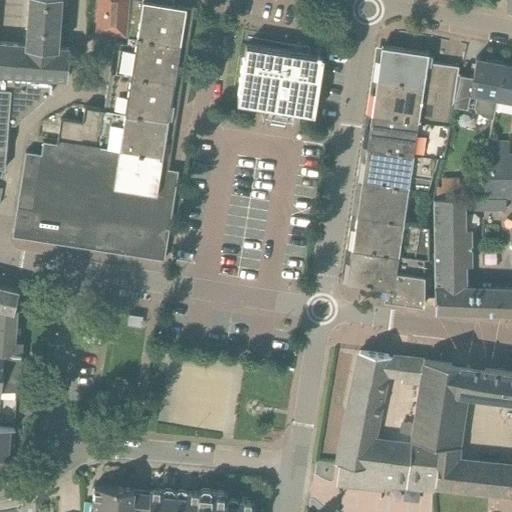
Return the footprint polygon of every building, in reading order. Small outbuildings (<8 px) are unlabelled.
[(0,168),(4,170),(7,131),(8,124),(14,125),(52,92),(53,80),(66,80),(69,48),(57,48),(57,46),(57,45),(56,45),(56,41),(57,41),(57,40),(58,40),(60,0),(27,0),(24,44),(0,42),(0,168)] [(99,0),(97,32),(124,35),(126,0),(99,0)] [(136,38),(180,42),(185,7),(172,5),(173,0),(142,0),(142,1),(136,0),(130,0),(127,37),(128,38),(136,38)] [(180,42),(136,38),(128,38),(127,44),(116,42),(111,73),(130,76),(173,84),(180,42)] [(292,121),(293,119),(294,112),(313,115),(322,58),(246,45),(236,103),(264,107),(262,116),(292,121)] [(426,62),(427,53),(384,47),(384,48),(386,48),(381,80),(379,80),(379,81),(381,82),(377,105),(376,114),(374,114),(374,115),(376,115),(375,118),(448,131),(452,109),(453,104),(458,105),(464,75),(457,73),(458,67),(426,62)] [(492,119),(497,97),(503,64),(475,58),(472,76),(464,75),(458,105),(473,108),(474,106),(476,111),(479,114),(482,116),(487,118),(492,119)] [(511,65),(503,64),(497,97),(511,100),(511,65)] [(173,84),(130,76),(111,73),(105,110),(124,113),(154,119),(167,122),(169,109),(173,84)] [(167,122),(154,119),(124,113),(105,110),(84,106),(82,122),(60,119),(57,140),(134,152),(162,156),(167,122)] [(443,159),(448,131),(375,118),(371,148),(369,147),(369,149),(371,149),(370,151),(436,163),(437,158),(443,159)] [(154,258),(167,173),(167,171),(167,170),(167,169),(166,168),(165,167),(164,167),(163,166),(132,161),(134,152),(57,140),(56,145),(60,145),(58,153),(41,150),(41,154),(25,152),(12,236),(154,258)] [(511,198),(511,156),(506,157),(505,145),(482,146),(484,199),(504,198),(511,198)] [(364,182),(366,183),(406,190),(407,187),(427,191),(436,163),(370,151),(366,181),(364,181),(364,182)] [(440,186),(435,186),(435,198),(464,197),(464,186),(458,186),(458,177),(440,178),(440,186)] [(402,223),(406,190),(366,183),(361,215),(359,215),(359,216),(361,217),(401,225),(402,223)] [(511,314),(511,227),(510,228),(511,264),(511,277),(508,277),(508,288),(465,286),(465,264),(471,264),(471,228),(465,228),(465,197),(464,197),(435,198),(433,198),(433,238),(434,311),(466,313),(466,312),(480,312),(480,313),(511,314)] [(505,211),(504,198),(484,199),(476,199),(476,211),(505,211)] [(428,260),(428,227),(402,223),(401,225),(361,217),(356,249),(354,249),(354,250),(355,250),(355,251),(424,263),(424,260),(428,260)] [(423,306),(424,263),(355,251),(351,280),(351,282),(349,282),(349,283),(385,289),(384,299),(383,300),(423,306)] [(0,393),(2,394),(2,389),(17,390),(21,342),(13,342),(16,309),(14,309),(14,307),(18,291),(0,286),(0,393)] [(127,325),(140,328),(142,317),(129,315),(127,325)] [(359,351),(336,464),(340,465),(340,466),(336,485),(355,489),(355,488),(382,490),(382,486),(434,492),(434,491),(434,486),(441,487),(448,451),(402,444),(376,440),(388,375),(390,356),(390,355),(359,351)] [(400,383),(421,387),(425,360),(423,360),(404,357),(404,358),(401,377),(400,383)] [(452,364),(425,360),(421,387),(412,439),(449,445),(448,451),(441,487),(511,495),(511,372),(483,369),(483,370),(470,368),(470,367),(465,366),(465,368),(451,366),(452,364)] [(398,434),(410,436),(411,423),(400,422),(398,434)] [(0,459),(12,461),(14,429),(0,427),(0,459)] [(133,489),(94,486),(92,506),(104,507),(103,511),(252,511),(253,502),(237,501),(236,505),(231,505),(227,500),(226,499),(227,492),(210,490),(209,495),(200,494),(201,490),(198,489),(197,493),(193,492),(186,492),(185,496),(176,496),(176,491),(172,491),(172,495),(163,494),(163,490),(150,488),(149,494),(132,492),(133,489)]
